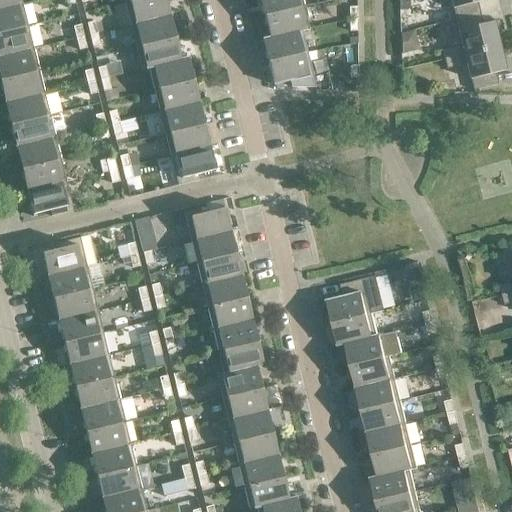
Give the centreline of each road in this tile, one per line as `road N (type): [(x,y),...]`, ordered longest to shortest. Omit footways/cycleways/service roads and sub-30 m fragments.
road 1 (residential): [(349,511),(220,0)]
road 2 (unclassified): [(48,511),(0,327)]
